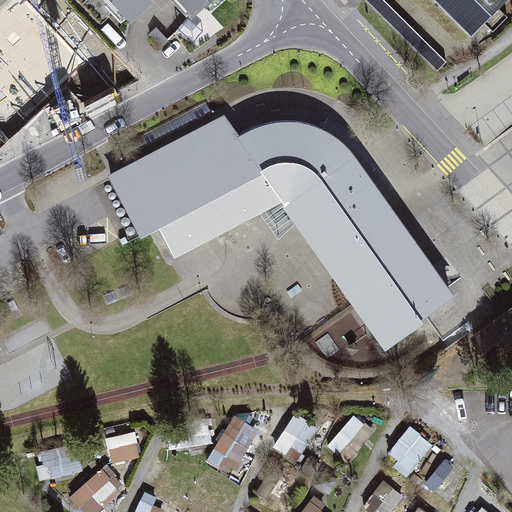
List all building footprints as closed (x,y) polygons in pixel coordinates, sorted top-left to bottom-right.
[(0,0),(0,65),(39,111),(59,94),(81,118),(111,93),(60,34),(58,35),(27,0),(0,0)] [(103,0),(128,27),(157,0),(170,0),(189,21),(212,0),(103,0)] [(434,0),(471,37),(507,0),(434,0)] [(446,62),(417,33),(408,42),(437,71),(446,62)] [(388,357),(459,306),(347,151),(312,126),(271,127),(240,140),(222,121),(108,182),(165,277),(281,209),(388,357)] [(511,388),(511,313),(472,343),(508,391),(511,388)] [(294,417),(276,451),(300,464),(318,431),(294,417)] [(209,460),(235,476),(260,436),(235,420),(209,460)] [(349,464),(370,439),(349,423),(329,448),(349,464)] [(413,428),(387,456),(410,476),(436,448),(413,428)] [(137,433),(110,437),(113,464),(141,460),(137,433)] [(146,487),(170,498),(181,475),(157,464),(146,487)] [(107,468),(71,496),(83,511),(101,511),(127,492),(107,468)] [(189,511),(222,511),(232,486),(205,475),(189,511)] [(136,511),(164,511),(168,503),(142,494),(136,511)] [(325,511),(310,503),(304,511),(325,511)]
